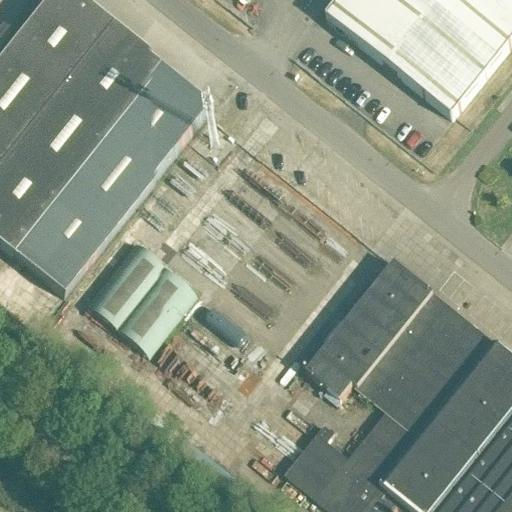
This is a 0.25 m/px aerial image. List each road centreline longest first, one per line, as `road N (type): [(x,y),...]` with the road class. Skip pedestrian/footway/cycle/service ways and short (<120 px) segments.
road 1 (unclassified): [(511,278),(163,0)]
road 2 (tertiary): [(130,511),(0,405)]
road 3 (unknown): [(511,121),(434,215)]
